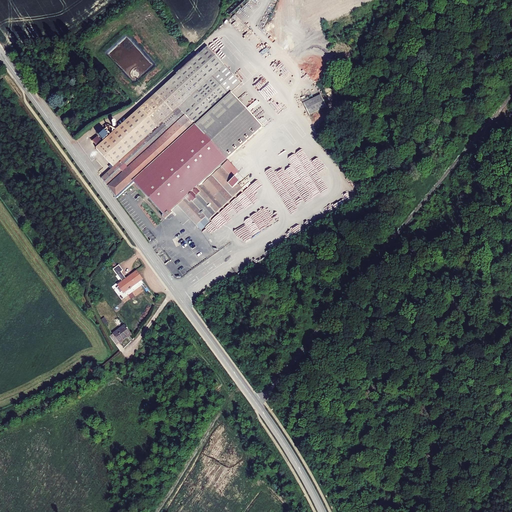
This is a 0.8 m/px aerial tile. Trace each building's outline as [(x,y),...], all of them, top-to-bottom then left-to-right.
[(234,22),(242,13),(239,10),(248,1),(247,0),(241,0),(226,15),(234,22)] [(112,169),(100,180),(115,201),(134,183),(164,215),(170,212),(176,206),(184,216),(194,226),(204,218),(206,220),(239,190),(204,152),(210,147),(223,161),(260,127),(228,92),(238,84),(204,47),(93,149),(112,169)] [(306,96),(300,100),(308,114),(325,105),(320,95),(308,100),(306,96)] [(117,266),(111,271),(116,276),(122,271),(117,266)] [(122,271),(116,276),(120,282),(127,277),(122,271)] [(120,282),(116,286),(123,294),(139,281),(133,273),(127,277),(120,282)] [(128,333),(122,323),(111,331),(117,340),(128,333)]
